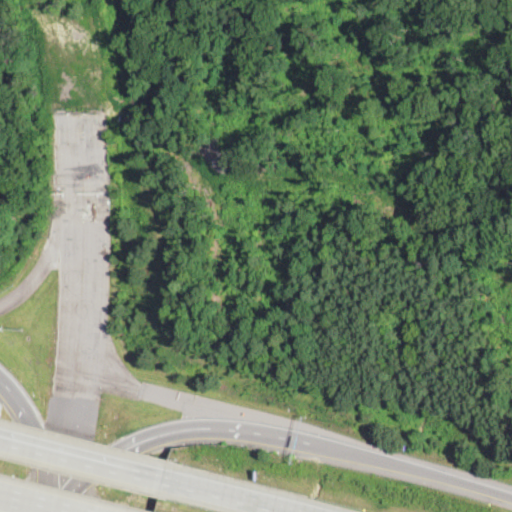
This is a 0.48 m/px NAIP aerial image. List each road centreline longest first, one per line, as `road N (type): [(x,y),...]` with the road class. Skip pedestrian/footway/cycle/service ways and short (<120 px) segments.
road 1 (motorway): [(511,496),(280,436),(212,428),(146,439),(82,482)]
road 2 (motorway): [(170,482),(0,437)]
road 3 (motorway): [(291,511),(170,482)]
